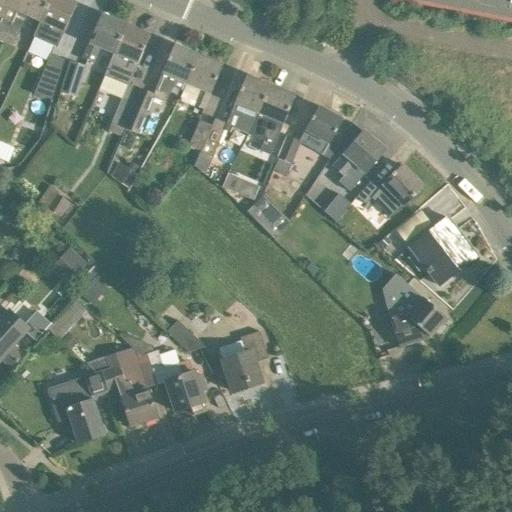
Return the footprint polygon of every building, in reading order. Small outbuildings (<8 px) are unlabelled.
[(0,0),(0,17),(2,18),(0,21),(0,41),(2,43),(9,27),(17,12),(21,0),(0,0)] [(49,0),(21,0),(17,12),(40,23),(49,0)] [(66,0),(49,0),(40,23),(54,29),(47,44),(57,49),(77,4),(66,0)] [(511,0),(400,0),(511,21),(511,0)] [(99,49),(114,55),(126,26),(101,15),(83,60),(93,64),(99,49)] [(150,36),(126,26),(114,55),(104,77),(127,86),(111,124),(125,130),(141,91),(129,86),(150,36)] [(19,32),(9,27),(2,43),(12,47),(19,32)] [(155,90),(165,95),(168,96),(172,88),(183,92),(186,85),(198,56),(174,46),(155,90)] [(63,59),(53,54),(46,69),(57,74),(63,59)] [(223,66),(198,56),(186,85),(200,91),(194,106),(204,111),(223,66)] [(69,59),(63,91),(80,94),(86,62),(69,59)] [(214,119),(212,126),(201,153),(213,158),(224,131),(231,134),(232,129),(250,136),(252,131),(271,86),(247,76),(226,124),(214,119)] [(260,152),(278,159),(287,137),(279,134),(295,96),(271,86),(252,131),(266,137),(260,152)] [(155,97),(141,91),(125,130),(139,136),(155,97)] [(278,159),(291,164),(299,145),(329,161),(336,149),(329,145),(343,121),(319,107),(299,142),(287,137),(278,159)] [(189,148),(201,153),(212,126),(200,121),(189,148)] [(350,192),(366,174),(385,152),(364,134),(345,156),(334,169),(342,177),(338,182),(350,192)] [(59,135),(43,156),(59,168),(75,147),(59,135)] [(423,188),(403,167),(395,175),(394,174),(382,186),(403,207),(423,188)] [(366,206),(377,193),(379,190),(370,182),(357,198),(366,206)] [(348,207),(336,195),(334,198),(322,214),(334,225),(348,207)] [(289,223),(264,197),(247,213),(272,239),(289,223)] [(466,243),(462,246),(455,236),(459,233),(448,219),(409,249),(439,287),(464,267),(467,271),(481,261),(466,243)] [(69,280),(87,260),(71,246),(53,265),(69,280)] [(396,276),(382,290),(386,306),(391,320),(390,320),(399,348),(430,338),(446,320),(408,285),(407,286),(396,276)] [(93,303),(107,287),(96,277),(82,292),(93,303)] [(87,312),(72,298),(46,327),(61,340),(87,312)] [(23,357),(12,347),(28,329),(9,312),(8,314),(0,307),(0,360),(1,358),(12,368),(23,357)] [(177,321),(166,333),(187,354),(204,347),(177,321)] [(268,359),(260,332),(240,339),(245,354),(222,361),(233,394),(262,384),(255,364),(268,359)] [(164,369),(159,356),(159,354),(156,355),(154,349),(122,336),(121,339),(140,357),(147,355),(158,386),(166,383),(176,413),(191,408),(194,416),(207,412),(200,390),(206,388),(202,377),(196,378),(195,373),(183,377),(179,364),(164,369)] [(87,366),(96,375),(106,383),(111,397),(113,404),(122,401),(131,428),(158,419),(148,389),(158,386),(147,355),(140,357),(135,359),(133,351),(87,366)] [(111,397),(106,383),(96,375),(51,390),(54,399),(52,400),(59,421),(70,417),(79,445),(104,436),(94,403),(111,397)]
